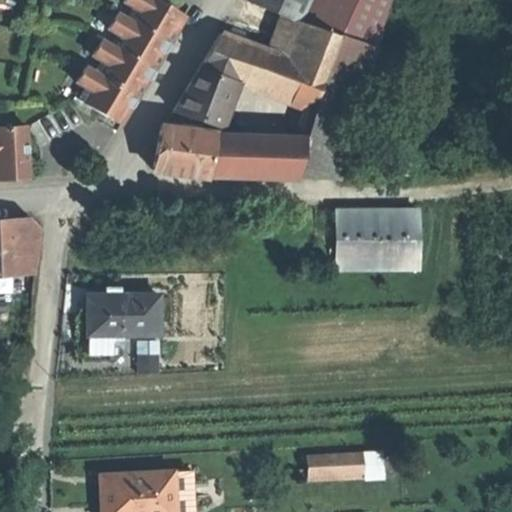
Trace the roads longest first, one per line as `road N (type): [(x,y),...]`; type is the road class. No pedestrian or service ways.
road 1 (track): [(511,188),(466,194),(157,185),(120,173)]
road 2 (residential): [(61,196),(27,511)]
road 3 (residential): [(61,196),(120,173),(215,0)]
